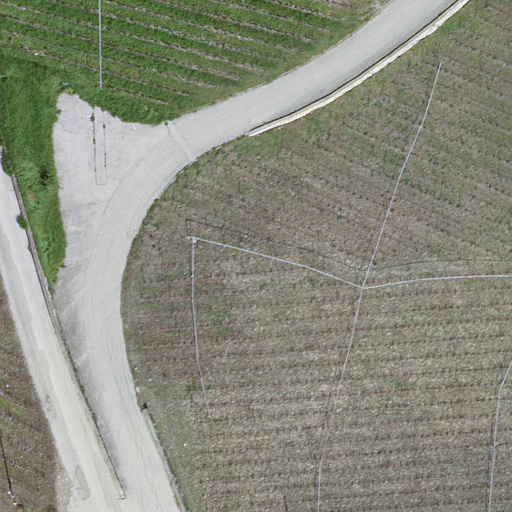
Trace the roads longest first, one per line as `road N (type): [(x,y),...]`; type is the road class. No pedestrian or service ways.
road 1 (track): [(153,511),(153,486),(91,318),(127,192),(203,133),(365,66),(427,0)]
road 2 (unclassified): [(0,169),(36,294),(124,511)]
